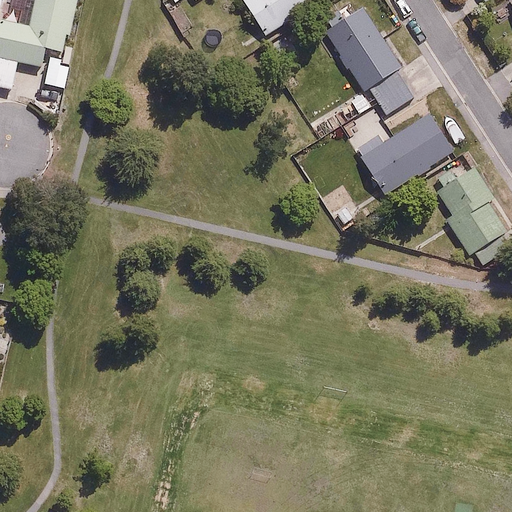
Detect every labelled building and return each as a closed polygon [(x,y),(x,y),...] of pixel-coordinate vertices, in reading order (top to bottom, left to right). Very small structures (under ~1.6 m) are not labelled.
[(0,86),(14,90),(21,60),(43,65),(47,46),(65,50),(76,0),(35,0),(30,24),(0,16),(0,86)] [(244,0),(268,37),(323,0),(244,0)] [(362,0),(351,0),(319,19),(363,92),(369,88),(386,115),(420,94),(362,0)] [(369,107),(359,92),(311,123),(321,139),(369,107)] [(371,120),(348,135),(387,194),(455,149),(430,111),(385,141),(371,120)] [(446,222),(467,255),(474,250),(483,264),(511,246),(501,232),(511,224),(474,167),(435,192),(452,218),(446,222)]
